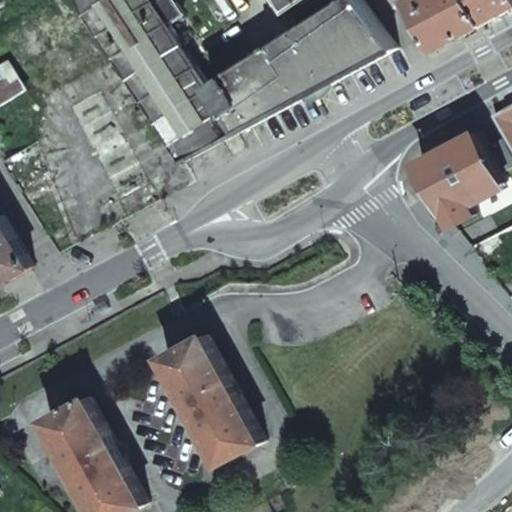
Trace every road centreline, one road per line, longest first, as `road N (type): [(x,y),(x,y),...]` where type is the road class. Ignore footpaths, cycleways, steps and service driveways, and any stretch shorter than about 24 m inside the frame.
road 1 (unknown): [(174,501),(181,505),(291,453),(241,306)]
road 2 (unclassified): [(511,337),(368,204),(356,178)]
road 3 (secondary): [(166,243),(224,234),(265,238),(356,178)]
road 4 (secondary): [(337,129),(200,213),(166,243)]
road 5 (secondary): [(511,34),(337,129)]
road 6 (secondary): [(166,243),(0,327)]
road 7 (secondary): [(356,178),(384,146),(511,80)]
